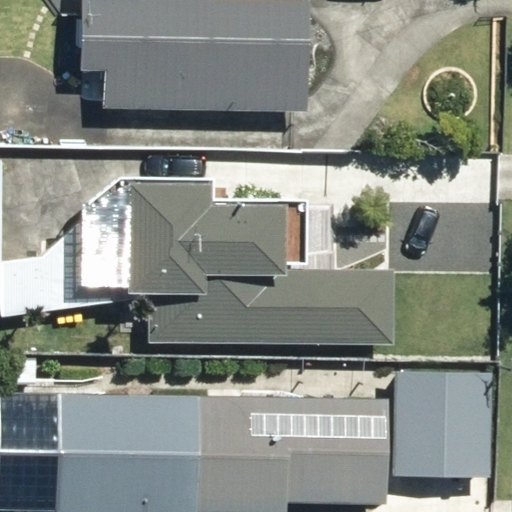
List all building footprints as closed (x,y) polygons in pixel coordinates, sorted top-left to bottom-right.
[(87,105),(289,110),(292,0),(62,0),(61,68),(88,68),(87,105)] [(348,149),(248,145),(247,178),(347,181),(348,149)] [(136,340),(379,342),(379,267),(261,266),(261,197),(194,197),(194,174),(97,173),(73,197),(72,211),(29,254),(0,256),(0,308),(135,297),(136,340)] [(182,511),(183,511),(221,511),(272,511),(273,500),(372,502),(374,395),(173,391),(47,387),(44,511),(182,511)] [(446,395),(411,396),(413,475),(447,475),(446,395)]
